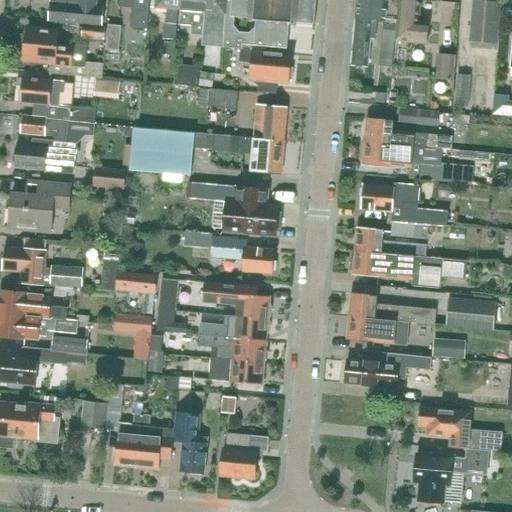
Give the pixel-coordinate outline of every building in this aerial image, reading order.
[(66,0),(51,0),(52,0),(52,4),(51,4),(49,20),(101,25),(103,8),(96,8),(96,0),(79,0),(79,1),(66,0)] [(121,0),(120,7),(133,8),(131,28),(147,29),(149,0),(121,0)] [(175,40),(178,0),(155,0),(155,8),(167,9),(166,23),(164,23),(163,39),(175,40)] [(202,36),(205,0),(181,0),(179,25),(191,27),(190,35),(202,36)] [(205,0),(202,36),(203,36),(202,47),(227,49),(230,0),(205,0)] [(230,0),(227,49),(241,50),(287,54),(289,24),(291,26),(293,24),(291,22),(314,24),(316,0),(230,0)] [(357,0),(351,66),(367,67),(372,19),(384,21),(383,29),(394,30),(395,30),(397,0),(357,0)] [(426,44),(428,22),(418,21),(420,0),(397,0),(395,30),(394,41),(400,41),(426,44)] [(497,43),(500,3),(474,1),(470,41),(497,43)] [(119,51),(121,23),(109,22),(107,50),(119,51)] [(101,41),(102,28),(83,25),(82,38),(101,41)] [(57,45),(58,30),(28,27),(25,61),(51,64),(50,74),(101,78),(102,65),(84,63),(84,53),(85,53),(86,47),(57,45)] [(392,68),(394,41),(395,31),(395,30),(394,30),(383,29),(379,66),(392,68)] [(174,43),(164,42),(163,55),(174,56),(174,43)] [(287,54),(241,50),(241,62),(252,63),(250,80),(290,83),(290,79),(293,79),(294,68),(291,68),(292,54),(287,54)] [(453,80),(455,56),(439,55),(437,78),(453,80)] [(174,86),(198,88),(199,67),(176,65),(174,86)] [(213,87),(214,74),(201,73),(200,86),(213,87)] [(468,107),(471,76),(458,75),(455,106),(468,107)] [(64,92),(65,82),(23,78),(21,102),(59,106),(60,92),(64,92)] [(118,99),(120,83),(96,81),(94,97),(118,99)] [(236,109),(238,92),(211,90),(209,107),(236,109)] [(284,142),(287,108),(257,106),(254,138),(284,142)] [(95,123),(96,110),(70,107),(68,121),(95,123)] [(439,125),(440,114),(402,111),(401,122),(439,125)] [(468,127),(469,117),(453,115),(452,125),(468,127)] [(65,142),(67,121),(22,116),(22,119),(19,119),(18,130),(21,130),(21,133),(53,136),(53,131),(57,131),(56,141),(65,142)] [(392,131),(393,121),(367,119),(365,142),(442,149),(452,150),(453,136),(392,131)] [(284,142),(254,138),(135,128),(131,169),(191,174),(193,148),(230,151),(230,150),(253,152),(251,171),(281,174),(284,142)] [(75,148),(75,144),(33,140),(33,145),(17,143),(16,155),(13,157),(13,161),(15,163),(15,167),(73,173),(74,160),(77,159),(78,150),(75,148)] [(440,164),(442,149),(365,142),(363,165),(389,168),(389,162),(427,165),(426,180),(472,184),(473,167),(440,164)] [(123,190),(124,189),(125,172),(95,169),(94,187),(123,190)] [(280,229),(282,214),(278,214),(278,205),(266,204),(268,190),(193,183),(191,200),(226,203),(223,231),(276,236),(276,228),(280,229)] [(68,210),(70,187),(39,184),(37,196),(12,194),(9,228),(50,233),(53,209),(68,210)] [(418,204),(420,186),(394,184),(394,188),(363,185),(363,188),(360,190),(360,195),(362,198),(361,209),(393,212),(393,207),(403,207),(403,203),(418,204)] [(428,224),(430,213),(409,211),(408,222),(428,224)] [(442,226),(443,214),(432,213),(431,225),(442,226)] [(427,239),(428,225),(392,221),(391,235),(427,239)] [(202,246),(216,246),(217,229),(203,228),(202,246)] [(382,242),(383,231),(357,229),(355,251),(425,257),(426,246),(382,242)] [(46,251),(47,241),(37,240),(26,238),(25,249),(5,247),(3,271),(20,273),(19,284),(43,286),(50,286),(52,269),(45,268),(47,251),(46,251)] [(272,274),(274,250),(224,245),(223,249),(220,249),(219,257),(243,260),(242,271),(272,274)] [(425,257),(355,251),(354,259),(351,260),(350,269),(353,271),(353,274),(379,276),(380,271),(413,274),(412,286),(441,289),(442,276),(465,279),(467,261),(425,257)] [(82,289),(83,269),(52,267),(52,269),(50,286),(82,289)] [(118,270),(116,290),(156,295),(158,275),(118,270)] [(184,291),(203,291),(203,273),(184,273),(184,291)] [(159,309),(176,311),(178,281),(161,279),(158,309),(159,309)] [(248,295),(249,287),(205,283),(204,301),(237,305),(236,316),(268,319),(270,297),(248,295)] [(50,306),(51,290),(20,287),(19,293),(1,291),(0,296),(0,313),(66,320),(68,308),(50,306)] [(377,296),(351,294),(349,317),(385,320),(396,321),(412,323),(434,324),(435,311),(376,305),(377,296)] [(494,330),(497,303),(449,299),(446,325),(494,330)] [(173,333),(176,311),(159,309),(158,309),(155,331),(157,331),(170,332),(172,333),(173,333)] [(78,322),(66,320),(0,313),(0,335),(39,340),(39,336),(47,337),(48,331),(76,334),(78,322)] [(153,318),(132,316),(130,337),(151,339),(153,318)] [(268,319),(236,316),(230,316),(230,327),(201,325),(200,335),(266,341),(268,319)] [(385,320),(349,317),(347,340),(407,345),(408,331),(409,322),(396,321),(385,320)] [(266,351),(266,341),(200,335),(199,347),(224,349),(223,360),(233,360),(264,363),(265,359),(267,358),(267,352),(266,351)] [(86,355),(87,340),(52,336),(51,350),(51,351),(86,355)] [(86,355),(51,351),(39,350),(39,349),(24,348),(23,356),(0,353),(0,381),(10,383),(10,387),(22,388),(22,384),(35,385),(36,385),(38,362),(85,367),(86,355)] [(161,373),(163,354),(150,353),(148,372),(161,373)] [(432,370),(433,357),(399,354),(398,364),(347,360),(346,371),(344,373),(343,378),(345,381),(345,384),(397,388),(399,367),(432,370)] [(223,360),(221,359),(211,358),(209,379),(231,381),(231,382),(262,385),(264,363),(233,360),(223,360)] [(121,408),(124,386),(124,385),(111,384),(109,403),(109,406),(121,408)] [(54,419),(56,398),(41,396),(41,406),(25,404),(25,407),(0,404),(0,446),(12,448),(14,435),(37,437),(37,441),(57,443),(59,420),(54,419)] [(234,414),(236,398),(224,397),(222,413),(234,414)] [(106,428),(108,404),(84,402),(82,426),(106,428)] [(149,428),(151,408),(143,407),(142,415),(137,468),(159,470),(160,459),(171,460),(174,430),(149,428)] [(469,430),(470,413),(421,408),(421,411),(418,413),(417,420),(420,422),(419,425),(428,426),(427,435),(449,437),(448,448),(466,449),(488,451),(501,452),(503,433),(469,430)] [(137,468),(142,415),(135,414),(133,425),(129,425),(128,435),(118,434),(115,465),(137,468)] [(195,437),(198,416),(176,414),(174,435),(186,436),(185,442),(183,442),(180,472),(204,474),(207,444),(198,443),(199,437),(195,437)] [(249,452),(250,436),(227,434),(226,449),(224,449),(221,476),(254,479),(257,452),(249,452)] [(486,474),(488,451),(466,449),(465,459),(453,458),(453,457),(417,454),(416,467),(413,469),(413,477),(415,479),(414,482),(419,483),(418,501),(443,503),(444,503),(444,502),(461,503),(462,489),(463,477),(471,478),(471,473),(486,474)]
